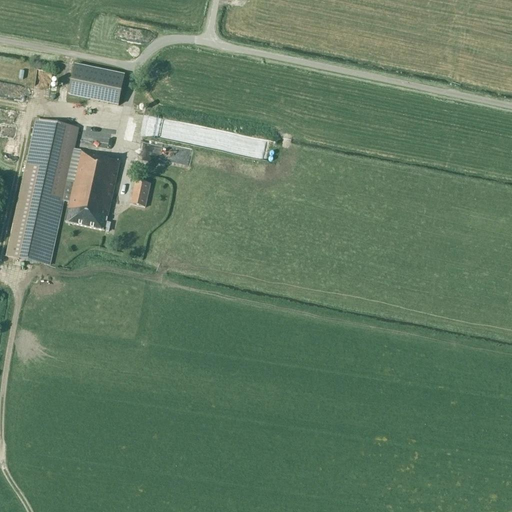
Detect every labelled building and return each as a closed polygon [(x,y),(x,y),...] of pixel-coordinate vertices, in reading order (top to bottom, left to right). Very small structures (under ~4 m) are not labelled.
[(74,66),(68,97),(118,108),(125,76),(74,66)] [(33,70),(32,76),(48,78),(49,71),(33,70)] [(78,130),(36,121),(6,258),(50,267),(64,202),(69,203),(64,223),(104,232),(104,231),(106,231),(108,224),(106,223),(119,162),(109,160),(110,159),(80,152),(73,184),(66,183),(78,130)] [(244,136),(242,155),(260,157),(262,138),(244,136)] [(140,141),(138,153),(184,161),(185,149),(140,141)] [(5,145),(3,155),(10,156),(11,146),(5,145)] [(150,186),(135,183),(131,205),(145,208),(150,186)]
